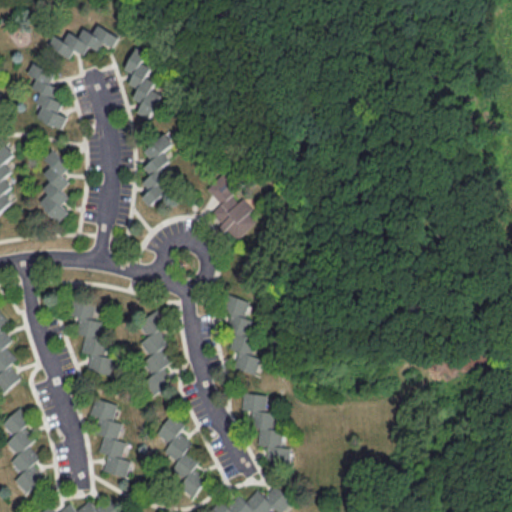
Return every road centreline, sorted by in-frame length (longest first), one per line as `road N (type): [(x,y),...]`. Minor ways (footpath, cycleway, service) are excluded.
road 1 (residential): [(30,260),(49,368),(95,490)]
road 2 (residential): [(186,290),(99,258),(0,264)]
road 3 (residential): [(246,470),(203,382),(186,290)]
road 4 (residential): [(99,258),(112,157),(92,71)]
